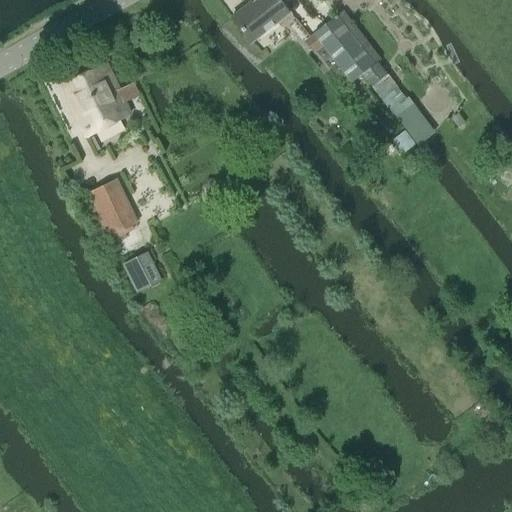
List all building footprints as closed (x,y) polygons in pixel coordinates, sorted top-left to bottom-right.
[(230,18),(250,43),(289,13),(278,0),(257,0),(248,7),(246,5),(230,18)] [(323,24),(361,73),(373,64),(334,15),(323,24)] [(361,73),(323,24),(312,33),(322,45),(350,82),(361,73)] [(322,45),(312,33),(303,40),(313,53),(322,45)] [(375,62),(373,64),(361,73),(382,100),(396,88),(375,62)] [(63,86),(87,136),(130,115),(123,102),(139,95),(133,83),(118,90),(106,65),(63,86)] [(457,115),(451,120),(457,128),(463,123),(457,115)] [(403,158),(414,149),(403,135),(390,145),(398,155),(399,153),(403,158)] [(84,194),(106,237),(135,223),(114,179),(84,194)]
